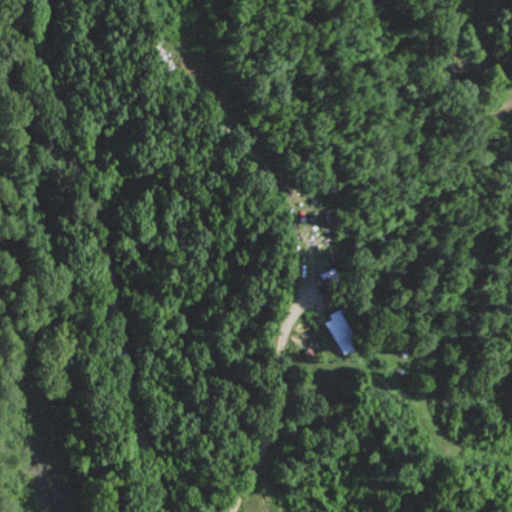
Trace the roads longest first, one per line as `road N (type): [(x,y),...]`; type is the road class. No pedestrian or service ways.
road 1 (residential): [(159,511),(28,0)]
road 2 (residential): [(190,64),(310,237),(308,283),(287,324),(275,419),(235,511)]
road 3 (residential): [(303,298),(352,370),(459,456),(511,471)]
